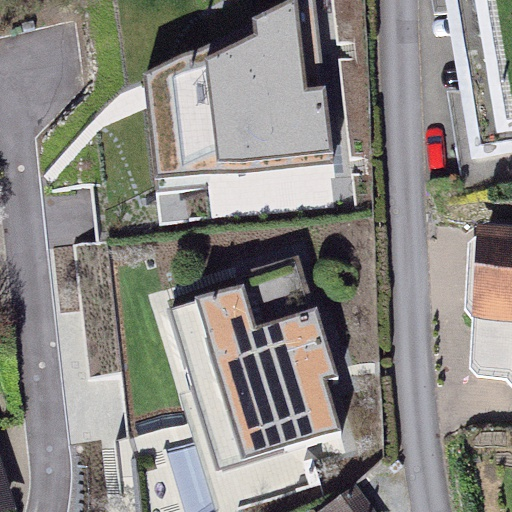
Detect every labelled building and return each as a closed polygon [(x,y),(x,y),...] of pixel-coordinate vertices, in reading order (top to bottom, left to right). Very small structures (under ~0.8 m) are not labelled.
[(511,0),(443,0),(469,174),(511,167),(511,0)] [(312,36),(182,53),(201,202),(332,185),(312,36)] [(511,254),(464,252),(457,381),(511,384),(511,254)] [(337,334),(216,295),(171,436),(292,474),(337,334)] [(8,511),(0,482),(0,511),(8,511)]
